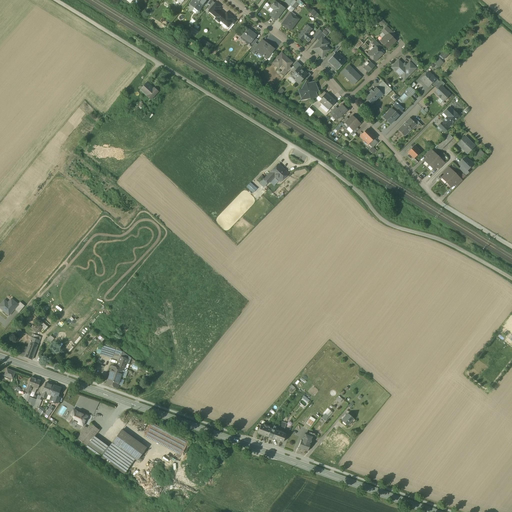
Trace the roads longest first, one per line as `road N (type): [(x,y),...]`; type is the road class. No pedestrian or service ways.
road 1 (unclassified): [(511,279),(445,241),(383,221),(315,160),(56,0)]
road 2 (primary): [(433,511),(0,356)]
road 3 (unclassified): [(511,246),(429,192),(347,99)]
road 4 (unclassified): [(347,99),(303,52),(227,0)]
